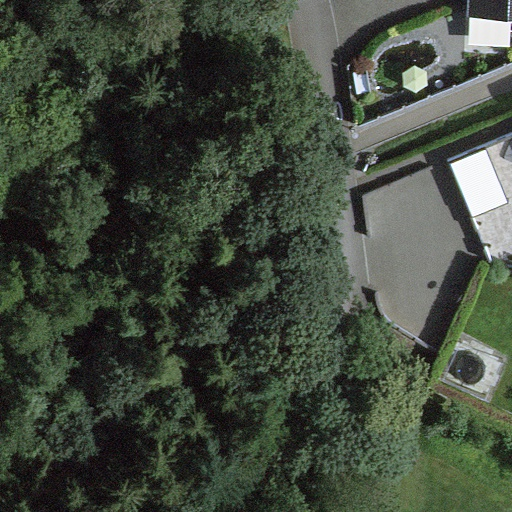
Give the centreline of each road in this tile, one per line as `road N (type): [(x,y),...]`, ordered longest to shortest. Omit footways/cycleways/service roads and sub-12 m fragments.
road 1 (track): [(220,511),(327,334),(330,151)]
road 2 (residential): [(301,0),(330,151)]
